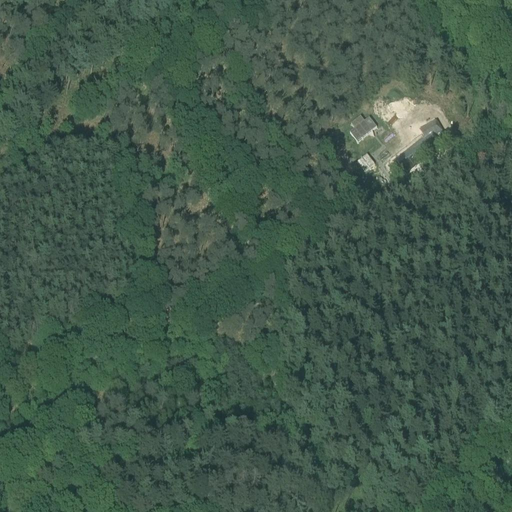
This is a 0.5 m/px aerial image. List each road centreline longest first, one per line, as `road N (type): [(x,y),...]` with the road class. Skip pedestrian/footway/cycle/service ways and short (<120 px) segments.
road 1 (track): [(511,150),(273,277),(148,62),(130,0)]
road 2 (track): [(0,372),(62,336),(183,325),(273,277),(415,511)]
